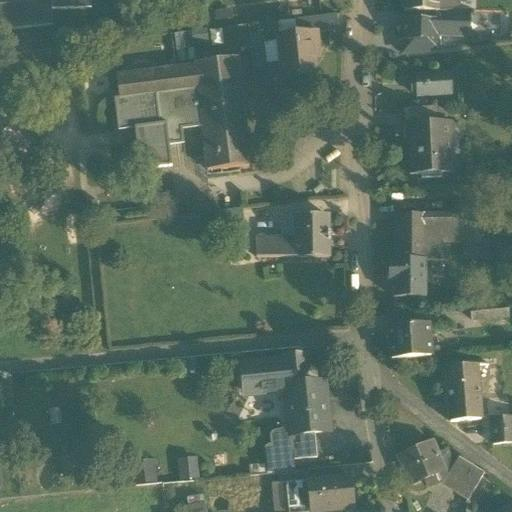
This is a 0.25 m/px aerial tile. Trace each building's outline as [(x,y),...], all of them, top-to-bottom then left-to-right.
[(0,32),(52,27),(51,11),(91,10),(90,0),(50,0),(51,2),(0,6),(0,32)] [(456,15),(456,0),(404,0),(404,13),(428,14),(456,15)] [(471,15),(456,15),(428,14),(424,18),(424,23),(400,22),(395,27),(395,37),(399,41),(403,41),(437,38),(467,35),(467,33),(470,33),(475,30),(475,19),(471,15)] [(299,20),(301,35),(316,34),(337,32),(335,15),(299,20)] [(280,64),(282,82),(316,78),(312,47),(317,46),(316,34),(301,35),(277,38),(277,42),(280,64)] [(403,41),(402,55),(438,51),(437,38),(403,41)] [(280,64),(277,42),(265,43),(268,65),(280,64)] [(195,64),(196,68),(199,92),(203,129),(206,153),(204,153),(207,172),(249,167),(240,99),(235,59),(195,64)] [(134,100),(199,92),(196,68),(116,78),(119,100),(119,102),(134,100)] [(416,77),(417,98),(450,96),(449,75),(416,77)] [(134,130),(139,172),(171,168),(168,148),(167,138),(182,136),(181,132),(203,129),(199,92),(134,100),(135,112),(132,112),(132,114),(134,130)] [(119,102),(119,100),(113,100),(115,116),(132,114),(132,112),(135,112),(134,100),(119,102)] [(410,126),(438,126),(438,109),(410,110),(410,126)] [(115,116),(117,133),(134,130),(132,114),(115,116)] [(408,176),(451,176),(451,154),(445,154),(445,126),(438,126),(410,126),(410,157),(408,157),(408,176)] [(167,138),(168,148),(183,146),(182,136),(167,138)] [(312,204),(289,204),(289,215),(312,215),(312,204)] [(217,212),(219,228),(244,225),(242,209),(217,212)] [(446,247),(464,247),(464,243),(489,242),(488,214),(424,215),(424,239),(445,240),(446,247)] [(400,261),(425,260),(424,239),(424,215),(398,216),(400,261)] [(294,217),(294,240),(295,259),(330,259),(329,217),(294,217)] [(446,257),(446,247),(445,240),(424,239),(425,260),(425,263),(446,262),(451,262),(451,257),(446,257)] [(257,259),(295,259),(294,240),(257,240),(257,259)] [(489,260),(489,242),(464,243),(464,247),(465,260),(489,260)] [(395,283),(395,299),(426,298),(425,263),(425,260),(400,261),(390,261),(391,283),(395,283)] [(469,308),(471,322),(507,319),(506,305),(469,308)] [(427,324),(428,315),(384,314),(383,323),(427,324)] [(388,328),(391,361),(430,358),(428,325),(388,328)] [(283,389),(283,388),(312,385),(312,384),(316,381),(316,374),(311,370),(310,356),(279,359),(279,361),(246,364),(241,369),(243,393),(249,397),(278,394),(283,389)] [(446,369),(450,424),(480,421),(476,367),(446,369)] [(325,384),(312,385),(283,388),(283,389),(283,390),(288,390),(293,435),(288,435),(288,438),(314,435),(330,433),(325,384)] [(283,390),(287,431),(288,435),(293,435),(288,390),(283,390)] [(511,419),(490,421),(491,446),(511,445),(511,419)] [(260,445),(263,476),(277,475),(291,473),(290,462),(288,438),(288,435),(287,431),(266,433),(267,444),(260,445)] [(288,438),(290,462),(316,459),(314,435),(288,438)] [(409,487),(424,481),(445,472),(437,455),(432,444),(398,459),(409,487)] [(428,490),(443,483),(453,467),(447,451),(437,455),(445,472),(424,481),(428,490)] [(195,458),(176,459),(177,481),(197,480),(195,458)] [(458,459),(453,467),(443,483),(469,499),(484,475),(458,459)] [(152,460),(129,462),(131,486),(154,484),(152,460)] [(277,475),(278,486),(287,486),(306,484),(306,483),(306,472),(291,473),(277,475)] [(306,483),(306,484),(309,511),(336,511),(354,510),(351,479),(306,483)] [(309,511),(306,484),(287,486),(289,511),(309,511)]
